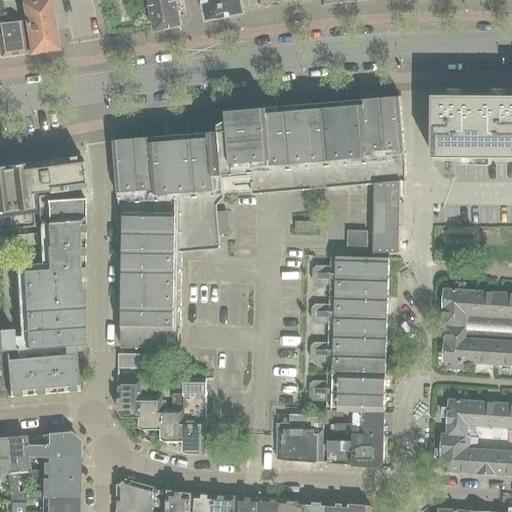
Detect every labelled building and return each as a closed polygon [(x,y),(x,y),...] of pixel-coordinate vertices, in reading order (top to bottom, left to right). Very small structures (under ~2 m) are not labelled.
[(0,0),(0,57),(26,54),(22,21),(8,23),(7,12),(5,12),(3,0),(0,0)] [(21,1),(30,53),(56,49),(48,0),(22,0),(21,1)] [(148,0),(150,8),(154,31),(157,31),(157,30),(179,26),(182,26),(176,0),(148,0)] [(202,0),(207,21),(244,13),(241,0),(202,0)] [(511,95),(433,95),(433,157),(511,157),(511,95)] [(180,335),(181,335),(182,253),(221,249),(213,165),(231,164),(231,168),(270,165),(270,172),(347,166),(349,187),(375,185),(375,183),(401,181),(401,187),(400,197),(406,197),(406,165),(400,96),(349,101),(350,107),(336,108),(335,102),(311,104),(311,110),(297,111),(297,105),(255,109),(255,115),(249,115),(249,109),(227,111),(227,120),(212,129),(212,132),(179,135),(179,141),(165,142),(165,136),(114,140),(119,204),(124,208),(123,283),(129,283),(129,297),(123,297),(122,348),(169,349),(169,333),(180,333),(180,335)] [(0,166),(0,212),(32,208),(30,194),(47,192),(47,193),(84,189),(84,188),(80,157),(80,156),(25,164),(25,163),(2,166),(0,166)] [(374,253),(397,253),(400,253),(400,197),(401,187),(401,181),(375,183),(375,185),(374,253)] [(66,355),(65,347),(83,345),(84,290),(80,287),(79,269),(84,268),(85,199),(56,201),(55,193),(37,195),(40,264),(15,266),(21,359),(30,358),(52,356),(66,355)] [(295,229),(295,231),(316,232),(316,229),(316,224),(316,221),(295,221),(295,222),(295,229)] [(367,251),(367,232),(348,231),(347,250),(347,251),(367,251)] [(0,247),(38,246),(37,236),(0,237),(0,247)] [(389,274),(389,258),(374,258),(337,257),(335,296),(388,297),(389,282),(389,278),(389,274)] [(317,266),(313,270),(313,274),(322,274),(322,266),(317,266)] [(331,266),(322,266),(322,274),(331,274),(331,266)] [(322,278),(313,278),(313,282),(316,286),(322,286),(322,278)] [(322,286),(331,286),(331,278),(322,278),(322,286)] [(443,326),(447,326),(467,327),(467,325),(482,326),(483,316),(476,315),(477,292),(445,290),(443,326)] [(482,326),(500,327),(501,317),(499,317),(501,294),(477,292),(476,315),(483,316),(482,326)] [(500,327),(511,327),(511,294),(501,294),(499,317),(501,317),(500,327)] [(388,297),(335,296),(334,334),(387,336),(388,321),(381,321),(381,317),(388,317),(388,316),(388,312),(388,297)] [(316,304),(312,308),(312,312),(321,312),(321,304),(316,304)] [(330,313),(330,305),(321,304),(321,312),(330,313)] [(321,316),(312,316),(312,320),(315,324),(321,324),(321,316)] [(330,325),(330,317),(321,316),(321,324),(330,325)] [(467,327),(447,326),(445,361),(450,361),(465,362),(472,362),(474,340),(481,340),(482,330),(467,329),(467,327)] [(0,350),(14,350),(13,330),(0,330),(0,350)] [(474,340),(472,362),(496,364),(498,341),(499,341),(500,331),(482,330),(481,340),(474,340)] [(498,341),(496,364),(511,365),(511,331),(500,331),(499,341),(498,341)] [(387,350),(387,336),(334,334),(333,372),(386,374),(387,359),(380,359),(380,355),(387,355),(387,350)] [(311,346),(311,350),(320,351),(320,343),(315,343),(311,346)] [(329,351),(329,343),(325,343),(320,343),(320,351),(329,351)] [(56,393),(79,391),(76,354),(66,355),(52,356),(56,393)] [(119,368),(129,368),(145,369),(145,355),(119,354),(119,356),(119,367),(119,368)] [(314,363),(319,363),(320,355),(311,355),(311,359),(314,363)] [(319,363),(328,363),(329,355),(320,355),(319,363)] [(33,395),(56,393),(52,356),(30,358),(33,395)] [(21,359),(7,360),(10,397),(33,395),(30,358),(21,359)] [(450,361),(449,369),(464,370),(465,362),(450,361)] [(342,412),(361,412),(375,413),(385,413),(385,397),(386,393),(379,392),(379,389),(386,389),(386,374),(333,372),(332,411),(342,412)] [(206,397),(206,396),(206,390),(205,390),(206,381),(206,379),(184,379),(184,389),(184,394),(184,397),(185,397),(196,397),(206,397)] [(141,381),(128,381),(118,380),(118,409),(117,410),(123,418),(140,418),(140,401),(141,402),(141,381)] [(142,392),(142,381),(141,381),(141,402),(140,401),(140,418),(139,427),(144,430),(145,430),(161,430),(162,430),(162,414),(162,396),(163,396),(163,385),(158,385),(158,392),(142,392)] [(319,389),(319,381),(314,381),(310,385),(310,389),(319,389)] [(328,381),(319,381),(319,389),(328,389),(328,381)] [(313,401),(318,401),(319,393),(310,393),(309,397),(313,401)] [(327,401),(328,393),(319,393),(318,401),(327,401)] [(184,394),(180,394),(173,394),(173,408),(163,408),(163,396),(162,396),(162,414),(162,430),(161,430),(161,439),(166,442),(183,442),(184,421),(185,408),(185,397),(184,397),(184,394)] [(450,401),(448,435),(476,438),(476,430),(477,426),(476,426),(477,403),(450,401)] [(206,455),(206,447),(206,402),(195,402),(195,420),(186,420),(186,408),(185,408),(184,421),(183,442),(183,451),(183,452),(188,454),(206,455)] [(477,403),(476,426),(477,426),(487,427),(494,428),(493,439),(501,439),(502,428),(500,428),(501,404),(477,403)] [(511,405),(501,404),(500,428),(502,428),(511,428),(511,405)] [(385,413),(375,413),(361,412),(361,425),(336,424),(335,434),(352,435),(374,436),(384,436),(385,413)] [(310,414),(310,415),(290,415),(290,424),(278,424),(277,460),(324,463),(324,414),(310,414)] [(28,457),(42,457),(69,458),(79,458),(79,442),(69,433),(43,436),(26,438),(27,447),(28,457)] [(352,441),(345,440),(344,464),(378,467),(384,461),(384,462),(384,436),(374,436),(352,435),(352,441)] [(442,454),(442,465),(447,471),(473,473),(475,449),(478,449),(478,438),(476,438),(448,435),(444,435),(442,454)] [(25,498),(25,492),(25,491),(25,478),(25,474),(25,473),(29,473),(29,470),(28,457),(27,447),(26,438),(26,437),(9,438),(9,439),(5,440),(5,439),(4,439),(7,475),(8,475),(11,503),(25,503),(25,498)] [(475,449),(473,473),(493,474),(493,473),(497,473),(496,474),(497,474),(498,450),(501,450),(501,439),(493,439),(492,450),(486,449),(478,449),(475,449)] [(498,450),(497,474),(511,475),(511,451),(501,450),(498,450)] [(25,474),(25,478),(42,478),(77,478),(78,473),(79,458),(69,458),(42,457),(42,471),(29,470),(29,473),(25,473),(25,474)] [(42,491),(25,491),(25,492),(25,498),(42,498),(77,499),(77,494),(78,494),(78,478),(77,478),(42,478),(42,491)] [(118,487),(117,511),(154,511),(154,489),(154,488),(127,481),(126,480),(118,486),(118,487)] [(166,511),(168,492),(154,489),(154,511),(166,511)] [(190,511),(191,504),(192,494),(173,492),(173,493),(169,492),(169,491),(168,491),(168,492),(166,511),(190,511)] [(192,494),(191,504),(190,511),(212,511),(214,496),(197,495),(193,495),(193,494),(192,494)] [(234,511),(235,507),(236,497),(235,497),(235,498),(231,498),(231,497),(214,496),(212,511),(234,511)] [(239,497),(236,497),(235,507),(234,511),(260,511),(261,509),(262,499),(254,498),(254,499),(250,499),(250,498),(239,497)] [(77,511),(78,499),(77,499),(42,498),(41,511),(77,511)] [(275,500),(262,499),(261,509),(260,511),(282,511),(283,501),(279,501),(279,500),(275,500)] [(301,502),(283,500),(283,501),(282,511),(304,511),(305,503),(301,502)] [(326,511),(327,503),(305,502),(305,503),(304,511),(326,511)] [(24,511),(25,504),(11,503),(11,511),(24,511)] [(345,504),(327,503),(326,511),(349,511),(349,505),(348,505),(345,505),(345,504)]
